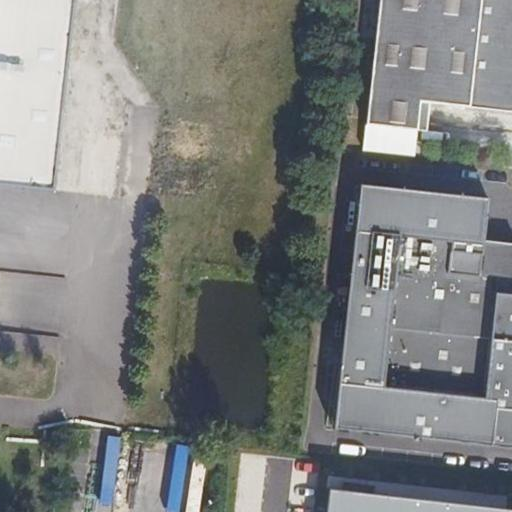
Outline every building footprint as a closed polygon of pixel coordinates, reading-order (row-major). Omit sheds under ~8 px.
[(73,0),(0,0),(0,182),(52,189),(73,0)] [(429,96),(503,104),(511,103),(511,0),(378,0),(367,118),(416,123),(419,95),(429,96)] [(429,96),(419,95),(416,123),(427,124),(429,96)] [(158,191),(213,194),(217,121),(161,118),(158,191)] [(487,190),(359,178),(332,426),(511,444),(511,291),(506,291),(507,268),(511,267),(511,238),(481,235),(487,190)] [(511,511),(329,491),(327,511),(511,511)]
